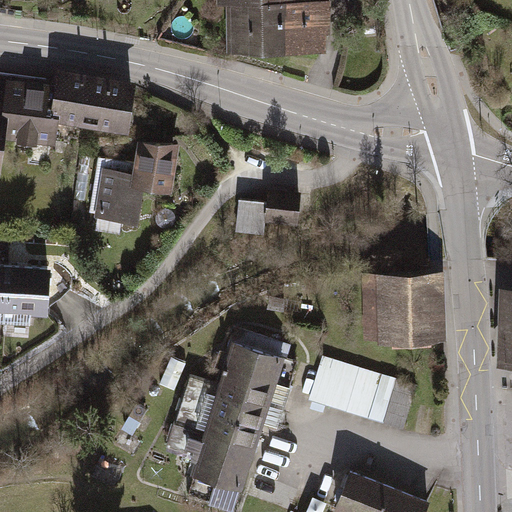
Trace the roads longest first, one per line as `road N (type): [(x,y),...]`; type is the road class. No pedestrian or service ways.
road 1 (tertiary): [(453,148),(321,120),(150,66),(0,41)]
road 2 (tertiary): [(453,148),(473,319),(481,511)]
road 3 (tertiary): [(411,0),(453,148)]
